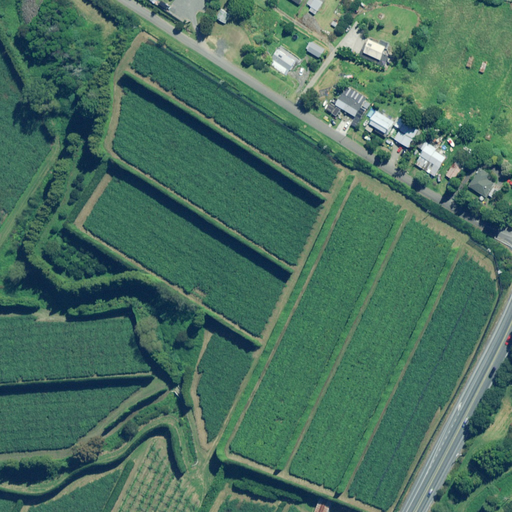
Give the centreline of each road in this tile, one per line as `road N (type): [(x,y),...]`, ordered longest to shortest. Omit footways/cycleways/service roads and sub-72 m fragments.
road 1 (unclassified): [(511,237),(118,0)]
road 2 (trunk): [(412,511),(511,323)]
